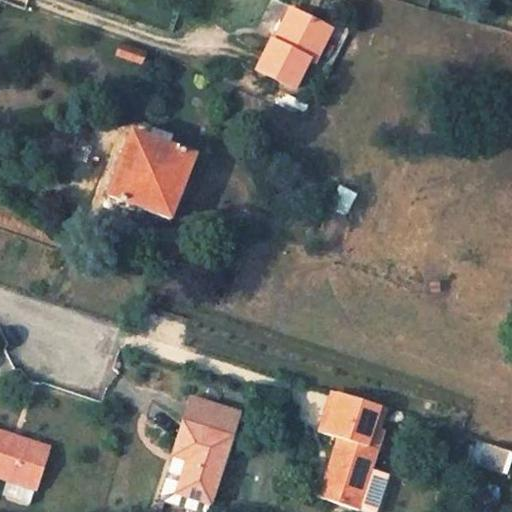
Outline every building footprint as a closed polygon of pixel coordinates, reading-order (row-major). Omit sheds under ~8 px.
[(292,12),(276,44),(283,47),(299,15),(292,12)] [(257,73),(295,91),(310,63),(316,66),(332,31),(299,15),(283,47),(276,44),(273,42),(257,73)] [(131,134),(107,197),(169,221),(193,158),(167,148),(171,137),(144,127),(140,138),(131,134)] [(182,425),(157,503),(189,511),(205,511),(230,440),(238,415),(190,400),(182,425)] [(368,475),(383,432),(349,422),(343,440),(336,437),(317,499),(362,511),(376,511),(387,481),(368,475)] [(15,443),(5,440),(7,433),(0,431),(0,476),(4,477),(0,488),(0,492),(29,502),(34,487),(45,453),(15,443)] [(15,443),(45,453),(48,446),(7,433),(5,440),(15,443)] [(505,474),(511,453),(475,443),(469,464),(505,474)]
